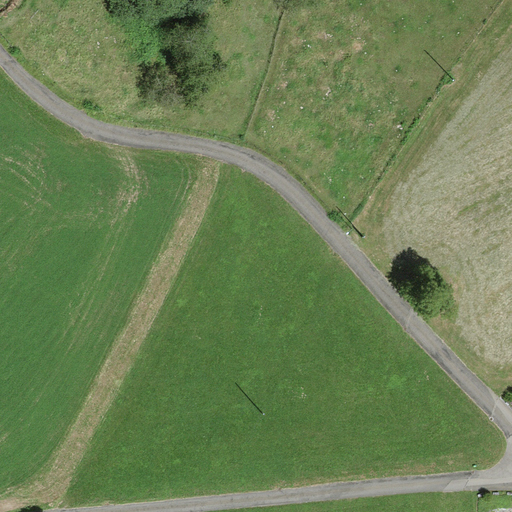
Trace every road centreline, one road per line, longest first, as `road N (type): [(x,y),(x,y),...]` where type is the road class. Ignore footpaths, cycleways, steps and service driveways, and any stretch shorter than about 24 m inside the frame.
road 1 (residential): [(511,432),(268,170),(218,149),(78,120),(0,56)]
road 2 (residential): [(97,511),(511,473)]
